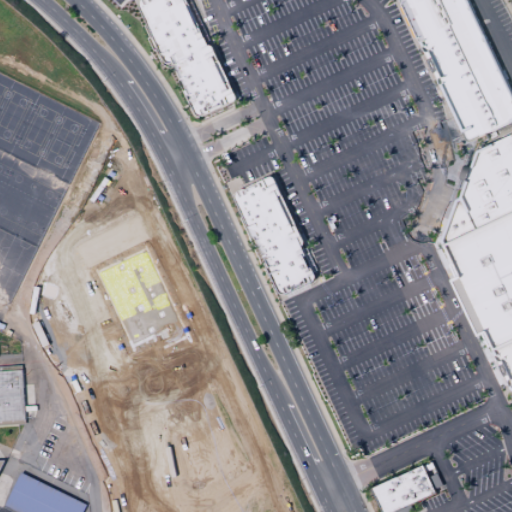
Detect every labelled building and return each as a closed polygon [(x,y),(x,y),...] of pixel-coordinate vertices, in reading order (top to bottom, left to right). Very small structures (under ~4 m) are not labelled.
[(141,0),(187,0),(200,29),(208,45),(210,45),(212,45),(213,47),(236,96),(236,99),(235,100),(233,102),(203,116),(200,117),(197,116),(196,115),(195,113),(185,92),(185,86),(174,62),(172,63),(170,63),(168,63),(166,62),(165,61),(164,59),(139,6),(139,3),(139,1),(141,0)] [(468,0),(511,95),(511,121),(470,141),(467,142),(465,142),(463,141),(462,138),(400,0),(468,0)] [(474,152),(511,133),(511,212),(473,231),(458,200),(457,198),(474,152)] [(273,176),(276,177),(277,179),(305,239),(305,242),(305,244),(304,246),(315,271),(317,274),(317,277),(316,279),(315,281),(314,282),(288,294),(286,294),(284,294),(281,293),(280,292),(279,291),(257,242),(255,241),(253,240),(252,238),(235,199),(235,196),(236,194),(237,192),(239,191),(270,176),(272,175),(273,176)] [(458,200),(473,231),(448,243),(444,245),(442,240),(455,201),(458,200)] [(511,212),(511,342),(495,351),(486,332),(481,334),(456,280),(464,276),(448,243),(473,231),(511,212)] [(495,351),(511,342),(511,390),(511,388),(495,351)] [(0,370),(22,369),(26,419),(0,420),(0,370)] [(384,511),(373,488),(424,464),(425,465),(432,462),(443,485),(436,489),(438,493),(412,506),(414,510),(409,511),(384,511)] [(21,472),(87,505),(83,511),(19,511),(5,505),(21,472)]
